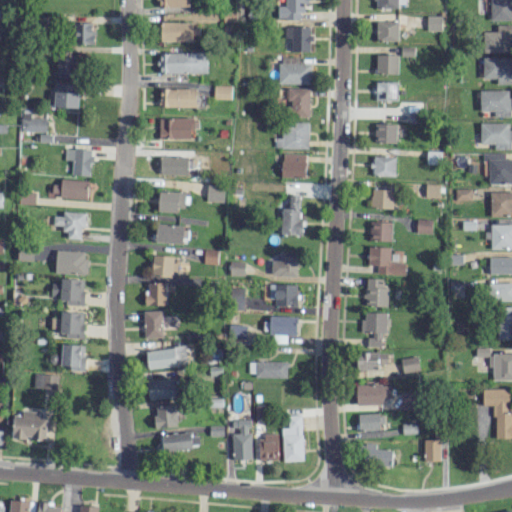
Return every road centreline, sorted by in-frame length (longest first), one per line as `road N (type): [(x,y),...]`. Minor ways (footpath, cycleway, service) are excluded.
road 1 (residential): [(511,486),(417,500),(0,469)]
road 2 (residential): [(339,0),(325,401),(332,497)]
road 3 (residential): [(126,0),(116,261),(118,380),(132,481)]
